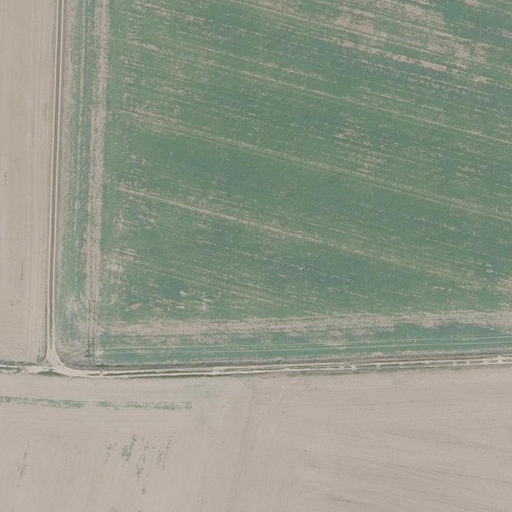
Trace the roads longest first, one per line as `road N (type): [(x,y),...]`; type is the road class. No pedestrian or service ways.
road 1 (track): [(511,363),(222,375),(0,369)]
road 2 (track): [(60,0),(49,373)]
